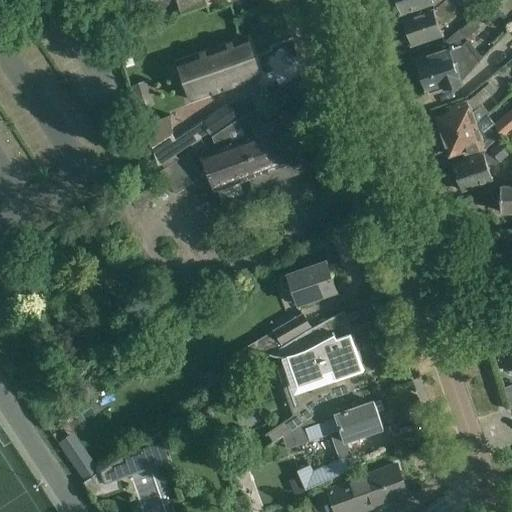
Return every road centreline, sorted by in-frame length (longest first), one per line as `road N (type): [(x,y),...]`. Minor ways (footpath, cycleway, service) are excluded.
road 1 (residential): [(418,290),(317,0)]
road 2 (residential): [(496,511),(418,290)]
road 3 (residential): [(0,397),(77,511)]
